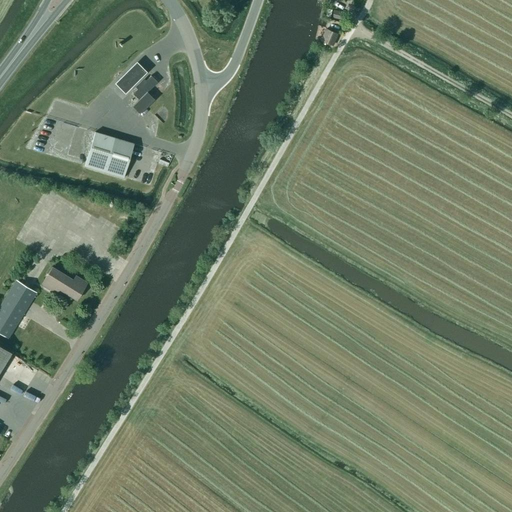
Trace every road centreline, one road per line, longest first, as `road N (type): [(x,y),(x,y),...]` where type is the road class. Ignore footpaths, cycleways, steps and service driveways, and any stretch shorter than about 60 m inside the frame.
road 1 (track): [(354,25),(63,511)]
road 2 (tertiary): [(0,478),(179,182),(195,145),(201,88)]
road 3 (unclassified): [(511,115),(354,25)]
